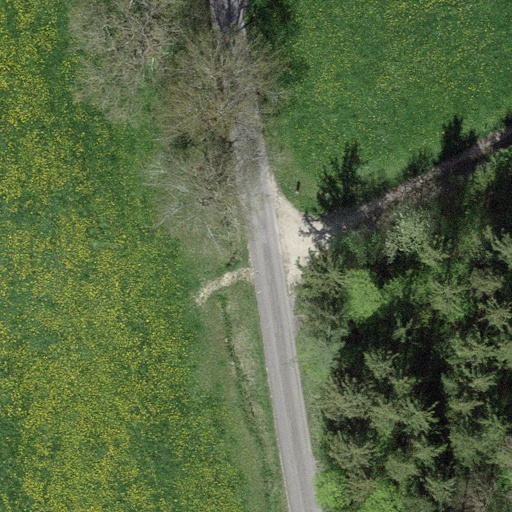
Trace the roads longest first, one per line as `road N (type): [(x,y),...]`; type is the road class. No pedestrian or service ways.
road 1 (residential): [(222,0),(313,511)]
road 2 (track): [(511,147),(271,276)]
